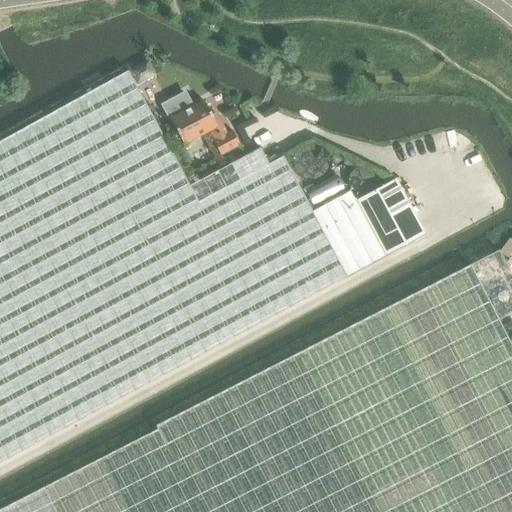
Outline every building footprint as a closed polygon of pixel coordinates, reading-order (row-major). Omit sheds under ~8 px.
[(147,60),(128,71),(136,86),(156,75),(147,60)] [(0,463),(26,450),(346,277),(310,211),(281,156),(267,164),(259,148),(188,185),(125,73),(0,141),(0,463)] [(184,91),(159,104),(168,121),(169,121),(182,145),(206,132),(219,157),(237,148),(230,133),(225,136),(214,114),(210,116),(203,103),(194,108),(184,91)] [(306,194),(314,208),(346,188),(338,175),(306,194)] [(349,191),(310,211),(346,277),(423,235),(394,179),(354,201),(349,191)] [(511,511),(511,352),(500,329),(495,320),(511,311),(511,279),(498,250),(154,426),(156,429),(110,454),(0,511),(511,511)]
